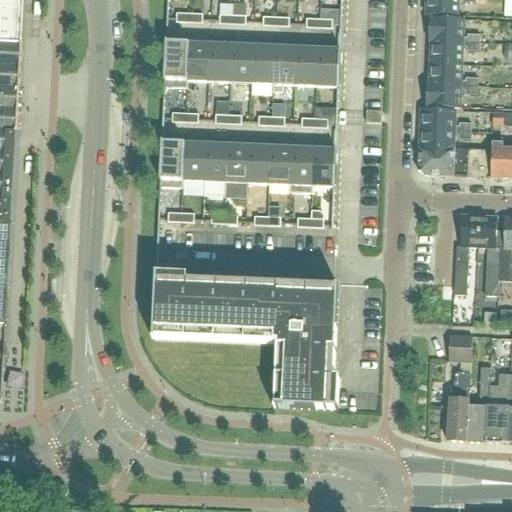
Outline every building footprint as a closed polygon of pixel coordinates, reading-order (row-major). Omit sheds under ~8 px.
[(0,0),(0,45),(19,47),(19,46),(18,46),(20,0),(0,0)] [(427,0),(426,18),(459,19),(460,1),(463,2),(463,6),(476,6),(475,0),(427,0)] [(176,25),(189,26),(190,17),(177,16),(176,25)] [(189,26),(202,26),(203,17),(190,17),(189,26)] [(219,27),(233,28),(233,18),(220,18),(219,27)] [(233,28),(246,28),(246,19),(233,18),(233,28)] [(263,29),(276,30),(276,20),(263,20),(263,29)] [(276,30),(289,30),(289,21),(276,20),(276,30)] [(306,31),(319,31),(320,22),(307,22),(306,31)] [(319,31),(332,32),(333,23),(320,22),(319,31)] [(431,44),(480,46),(480,37),(467,37),(467,40),(464,40),(465,23),(431,22),(430,44),(431,44)] [(186,91),(187,84),(189,46),(167,46),(167,44),(166,44),(164,90),(186,91)] [(480,54),(480,46),(431,44),(431,65),(463,67),(464,50),(467,50),(467,53),(480,54)] [(19,47),(0,45),(0,89),(16,90),(19,47)] [(187,84),(209,85),(210,47),(189,46),(187,84)] [(210,47),(209,85),(230,86),(232,48),(210,47)] [(232,48),(230,86),(252,87),(253,49),(232,48)] [(253,49),(252,87),(272,88),(273,88),(275,50),(253,49)] [(283,88),(295,89),(296,51),(275,50),(273,88),(272,88),(272,95),(283,95),(283,88)] [(295,89),(316,90),(318,52),(296,51),(295,89)] [(318,52),(316,90),(337,91),(337,92),(339,92),(340,52),(339,52),(339,53),(318,52)] [(462,83),(463,67),(431,65),(430,86),(430,87),(478,89),(479,81),(466,80),(466,83),(462,83)] [(478,97),(478,89),(430,87),(430,86),(429,86),(428,109),(461,111),(462,93),(465,93),(465,97),(478,97)] [(16,90),(0,89),(0,110),(15,112),(16,90)] [(15,112),(0,110),(0,132),(3,133),(3,134),(14,134),(15,112)] [(328,132),(328,123),(328,114),(316,113),(315,122),(315,131),(328,132)] [(367,113),(366,125),(381,126),(381,114),(367,113)] [(420,133),(472,135),(472,126),(459,126),(459,129),(456,129),(457,114),(421,113),(420,133)] [(172,125),(185,126),(185,117),(172,116),(172,125)] [(493,136),(493,129),(494,116),(478,116),(478,135),(493,136)] [(494,116),(493,129),(503,130),(504,116),(494,116)] [(185,126),(198,126),(199,117),(185,117),(185,126)] [(215,127),(228,128),(229,118),(216,118),(215,127)] [(228,128),(241,128),(242,119),(229,118),(228,128)] [(258,129),(271,130),(272,120),(259,120),(258,129)] [(271,130),(285,130),(285,121),(272,120),(271,130)] [(302,131),(315,131),(315,122),(302,121),(302,131)] [(420,133),(420,150),(455,152),(456,138),(459,139),(459,143),(472,143),(472,135),(420,133)] [(0,377),(0,373),(1,374),(3,346),(2,346),(3,330),(9,227),(14,135),(14,134),(3,134),(2,154),(0,192),(0,377)] [(500,137),(493,137),(491,181),(511,181),(511,151),(503,152),(504,141),(500,141),(500,137)] [(162,144),(160,190),(182,191),(183,184),(184,147),(163,146),(163,144),(162,144)] [(184,147),(183,184),(204,185),(206,147),(184,147)] [(206,147),(204,185),(226,186),(227,148),(206,147)] [(227,148),(226,186),(247,187),(249,149),(227,148)] [(249,149),(247,187),(269,188),(271,150),(249,149)] [(271,150),(269,188),(290,189),(291,189),(292,151),(271,150)] [(423,178),(488,181),(489,153),(455,152),(420,150),(419,174),(423,178)] [(314,152),(292,151),(291,189),(290,189),(290,195),(312,196),(312,190),(314,152)] [(335,153),(314,152),(312,190),(333,191),(333,192),(334,192),(336,152),(335,152),(335,153)] [(168,225),(181,226),(181,216),(168,216),(168,225)] [(181,226),(194,226),(194,217),(181,216),(181,226)] [(211,227),(224,228),(225,218),(212,218),(211,227)] [(224,228),(237,228),(238,219),(225,218),(224,228)] [(469,251),(479,252),(480,220),(462,219),(461,250),(457,250),(456,267),(454,297),(467,298),(469,251)] [(254,229),(267,229),(268,220),(255,220),(254,229)] [(267,229),(280,230),(281,221),(268,220),(267,229)] [(497,221),(480,220),(479,252),(486,252),(486,268),(484,299),(497,299),(499,252),(496,251),(497,235),(497,221)] [(297,231),(310,231),(311,222),(298,221),(297,231)] [(497,299),(498,300),(501,299),(503,298),(505,296),(507,295),(509,294),(511,270),(511,253),(511,252),(511,221),(505,221),(505,235),(504,252),(499,252),(497,299)] [(310,231),(323,232),(324,222),(311,222),(310,231)] [(188,284),(188,279),(158,278),(158,277),(156,277),(153,341),(278,346),(275,411),(339,413),(339,411),(338,411),(339,382),(334,381),(338,290),(336,290),(336,291),(188,284)] [(448,445),(467,446),(468,406),(470,406),(473,339),(450,338),(449,365),(461,366),(461,376),(460,375),(459,403),(450,402),(448,445)] [(467,446),(485,446),(487,388),(489,388),(491,371),(482,370),(479,407),(470,406),(468,406),(467,446)] [(487,388),(485,446),(503,447),(503,445),(507,445),(510,379),(499,378),(499,389),(489,388),(487,388)]
